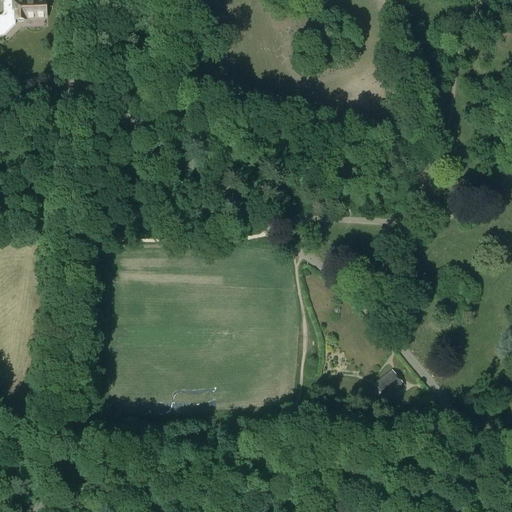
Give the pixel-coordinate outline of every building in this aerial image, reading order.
[(3,0),(3,17),(0,17),(0,37),(1,37),(14,25),(14,20),(16,20),(18,22),(20,22),(23,22),(24,20),(26,20),(26,19),(46,19),(44,0),(12,0),(3,0)] [(352,114),(347,114),(347,122),(351,122),(351,123),(362,123),(362,107),(352,107),(352,114)] [(259,186),(263,197),(270,193),(266,183),(259,186)] [(375,385),(386,398),(402,385),(391,372),(375,385)] [(373,426),(358,427),(358,436),(373,435),(373,426)]
